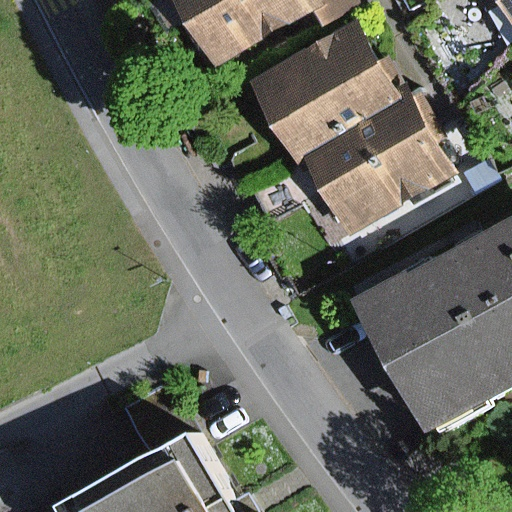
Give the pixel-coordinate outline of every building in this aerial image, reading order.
[(317,5),(314,0),(176,0),(211,63),(317,5)] [(362,30),(257,91),(303,171),(409,111),(362,30)] [(450,183),(409,111),(303,171),(345,243),(450,183)] [(511,400),(511,229),(384,298),(456,431),(511,400)] [(267,511),(232,447),(114,511),(267,511)]
